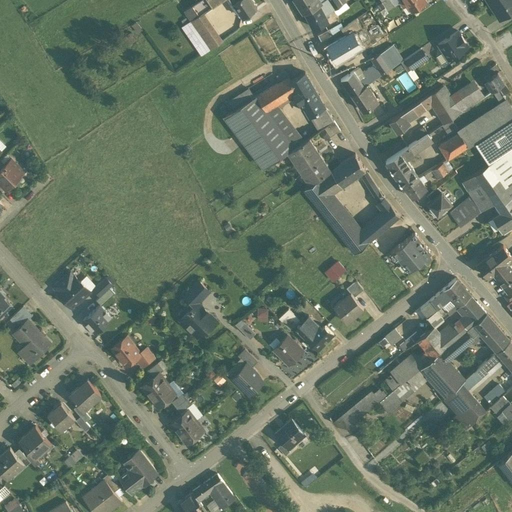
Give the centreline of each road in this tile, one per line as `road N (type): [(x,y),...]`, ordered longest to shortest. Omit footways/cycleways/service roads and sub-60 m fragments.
road 1 (residential): [(455,263),(191,476)]
road 2 (residential): [(191,476),(84,348)]
road 3 (residential): [(455,263),(386,185),(354,134)]
road 4 (residential): [(354,134),(492,46)]
road 5 (residential): [(354,134),(276,0)]
road 6 (residential): [(84,348),(0,250)]
